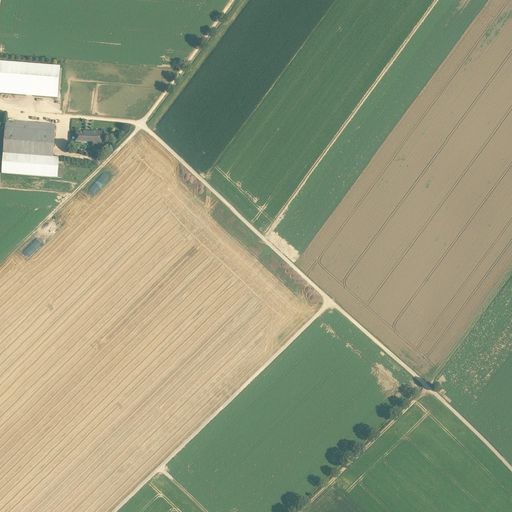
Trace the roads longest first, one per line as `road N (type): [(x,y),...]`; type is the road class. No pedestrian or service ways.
road 1 (track): [(331,299),(141,122)]
road 2 (track): [(511,465),(331,299)]
road 3 (track): [(158,466),(331,299)]
road 4 (track): [(0,262),(141,122)]
road 5 (track): [(303,511),(430,385)]
road 6 (track): [(238,0),(141,122)]
road 7 (unclassified): [(141,122),(0,112)]
